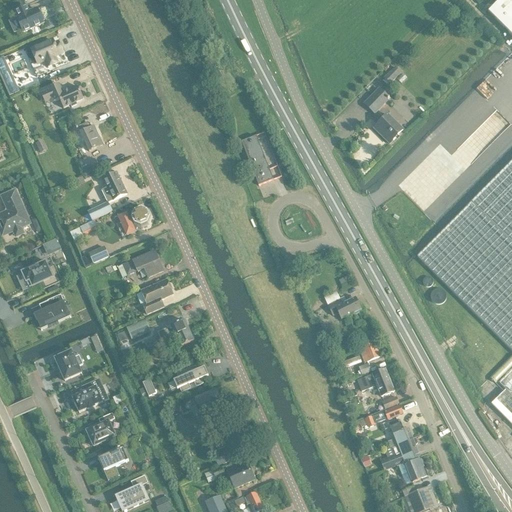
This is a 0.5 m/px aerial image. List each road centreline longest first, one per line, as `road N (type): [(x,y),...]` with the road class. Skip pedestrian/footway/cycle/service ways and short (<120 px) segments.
road 1 (tertiary): [(302,511),(70,0)]
road 2 (unclassified): [(511,477),(303,112),(257,0)]
road 3 (primary): [(227,0),(452,418)]
road 4 (unclassified): [(464,511),(415,389),(338,244)]
road 5 (unclassified): [(338,244),(302,198),(278,207),(275,232),(290,245),(328,242)]
road 6 (residential): [(40,399),(91,511)]
